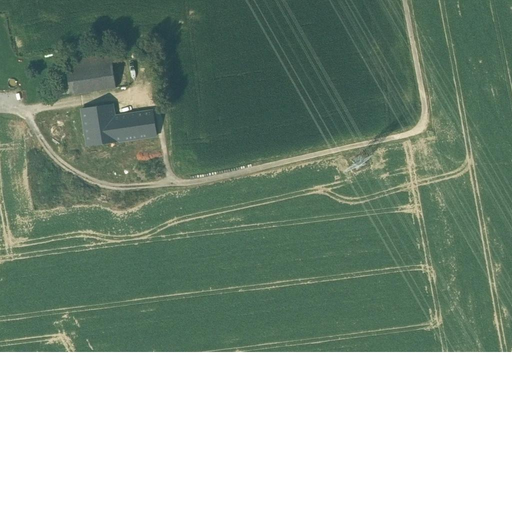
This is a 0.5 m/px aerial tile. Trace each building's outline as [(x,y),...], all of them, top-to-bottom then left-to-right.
[(122,52),(65,60),(66,69),(111,63),(123,61),(122,52)] [(123,61),(111,63),(115,88),(127,87),(123,61)] [(111,63),(66,69),(70,95),(115,88),(111,63)] [(66,69),(56,71),(60,96),(70,95),(66,69)] [(111,105),(82,109),(86,136),(87,146),(116,141),(113,117),(111,105)] [(152,111),(113,117),(116,141),(155,135),(152,111)]
